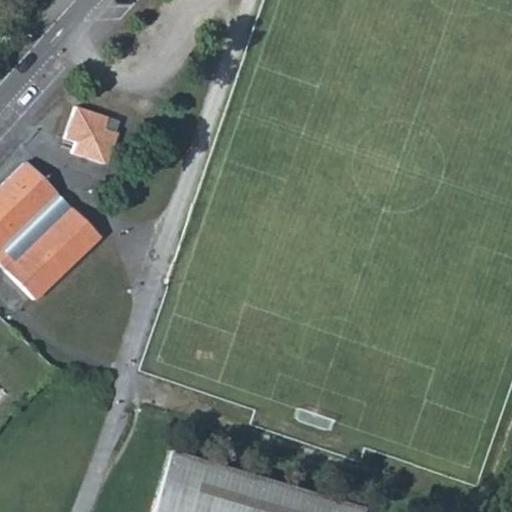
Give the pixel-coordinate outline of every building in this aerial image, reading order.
[(71,154),(92,160),(106,117),(73,107),(63,137),(74,141),(71,154)] [(106,117),(92,160),(101,163),(115,120),(106,117)] [(0,244),(50,197),(21,166),(0,186),(0,266),(5,262),(0,257),(0,244)] [(8,266),(0,273),(0,274),(28,303),(93,240),(65,210),(8,266)] [(0,266),(0,273),(8,266),(5,262),(0,266)] [(360,511),(168,452),(149,511),(360,511)]
